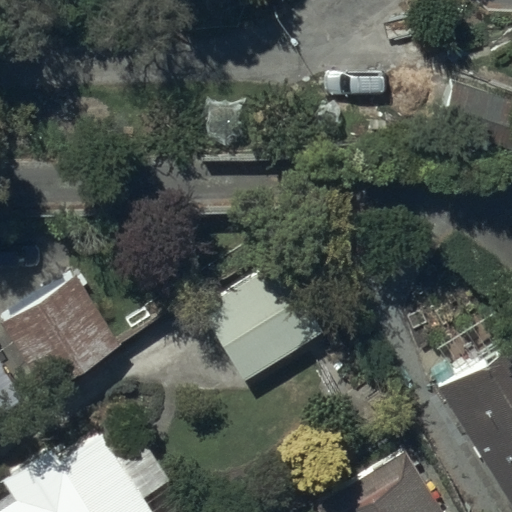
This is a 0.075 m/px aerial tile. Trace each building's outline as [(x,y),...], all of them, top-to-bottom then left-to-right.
[(73,260),(0,306),(0,311),(42,378),(118,330),(73,260)] [(253,273),(197,305),(239,381),(296,350),(253,273)] [(453,378),(434,389),(509,511),(511,511),(511,340),(506,344),(491,320),(438,353),(453,378)] [(0,394),(16,384),(0,356),(0,394)] [(0,511),(163,511),(94,409),(53,436),(46,426),(6,453),(8,456),(0,461),(0,464),(6,473),(0,476),(0,511)] [(450,511),(399,430),(310,487),(319,501),(301,511),(450,511)]
